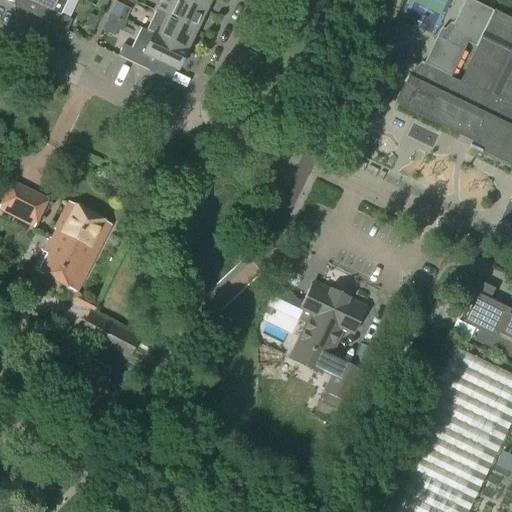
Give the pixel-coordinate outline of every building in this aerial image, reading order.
[(66,0),(27,0),(39,6),(34,16),(66,32),(71,21),(59,16),(66,0)] [(107,0),(97,0),(95,7),(103,11),(107,0)] [(157,0),(152,11),(155,12),(195,31),(205,12),(179,0),(157,0)] [(210,0),(179,0),(205,12),(210,0)] [(511,21),(496,13),(496,11),(495,11),(495,12),(470,0),(465,0),(450,32),(442,28),(425,64),(423,63),(422,65),(423,66),(417,80),(410,76),(411,76),(409,75),(405,83),(395,105),(396,105),(397,103),(474,141),(472,146),(471,146),(470,147),(483,153),(511,166),(510,168),(511,169),(511,166),(511,21)] [(122,7),(114,3),(109,14),(117,18),(122,7)] [(152,35),(155,36),(186,51),(195,31),(155,12),(146,32),(152,35)] [(122,45),(117,56),(148,71),(153,60),(176,71),(186,51),(155,36),(152,35),(147,45),(137,40),(132,50),(122,45)] [(0,205),(0,207),(34,225),(46,200),(12,183),(0,205)] [(75,293),(104,236),(110,225),(67,203),(62,213),(32,271),(75,293)] [(472,278),(461,300),(473,306),(465,322),(476,328),(471,339),(511,358),(511,310),(491,300),(496,289),(472,278)] [(300,305),(302,311),(309,314),(288,359),(320,375),(322,372),(331,376),(337,362),(329,358),(342,330),(353,335),(364,312),(362,306),(318,285),(318,286),(314,284),(310,285),(308,289),(300,305)] [(89,313),(78,332),(128,359),(138,340),(89,313)] [(31,325),(33,331),(39,334),(44,332),(46,327),(44,323),(38,320),(33,321),(31,325)] [(511,394),(511,375),(455,348),(376,509),(381,511),(455,511),(500,418),(511,394)] [(86,358),(73,382),(68,393),(91,405),(107,376),(106,375),(109,370),(86,358)] [(338,361),(337,362),(331,376),(323,392),(319,401),(314,412),(335,422),(340,411),(341,412),(345,403),(360,372),(338,361)] [(121,397),(114,394),(110,402),(117,406),(121,397)] [(265,448),(258,463),(305,487),(313,472),(265,448)]
